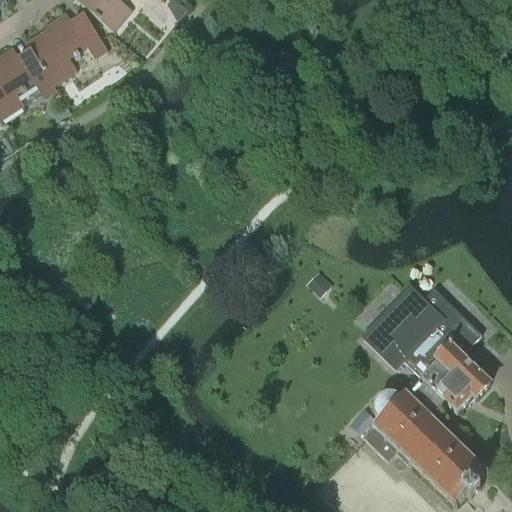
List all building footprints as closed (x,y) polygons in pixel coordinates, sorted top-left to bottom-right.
[(73,0),(72,2),(112,36),(130,14),(119,5),(123,0),(73,0)] [(27,55),(51,91),(75,76),(67,65),(86,52),(93,64),(106,55),(82,19),(70,27),(63,17),(41,32),(43,35),(22,49),(27,56),(27,55)] [(27,55),(27,56),(17,62),(11,53),(0,59),(0,125),(22,111),(14,100),(32,88),(39,99),(51,91),(27,55)] [(317,277),(306,289),(317,299),(328,287),(317,277)] [(402,367),(421,384),(446,407),(456,418),(472,402),(474,404),(489,389),(460,361),(480,340),(432,294),(421,307),(408,295),(362,344),(395,375),(402,367)] [(446,407),(421,384),(408,398),(406,396),(400,403),(395,400),(392,398),(389,397),(386,397),(383,398),(380,399),(377,402),(375,405),(373,409),(373,412),(373,416),(374,419),(376,423),(377,426),(364,439),(389,463),(394,458),(407,470),(408,468),(452,511),(453,511),(465,500),(469,504),(480,492),(476,488),(487,477),(431,422),(446,407)] [(371,429),(359,418),(348,430),(360,441),(371,429)]
